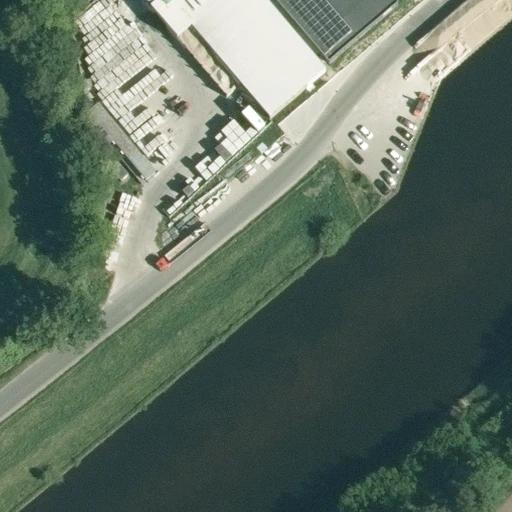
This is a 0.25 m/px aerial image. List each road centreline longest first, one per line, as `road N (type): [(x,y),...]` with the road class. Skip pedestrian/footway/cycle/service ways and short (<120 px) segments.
road 1 (unclassified): [(0,407),(332,139),(380,69),(451,0)]
road 2 (track): [(408,511),(511,428)]
